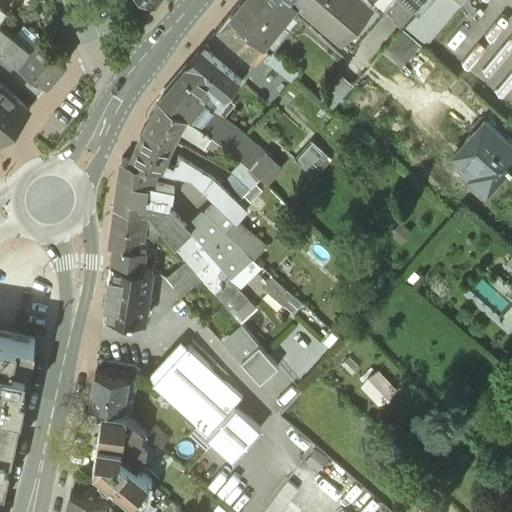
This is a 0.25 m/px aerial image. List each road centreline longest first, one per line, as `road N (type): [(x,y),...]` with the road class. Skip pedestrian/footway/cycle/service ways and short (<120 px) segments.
road 1 (secondary): [(29,511),(78,264),(50,202)]
road 2 (secondary): [(50,202),(120,92)]
